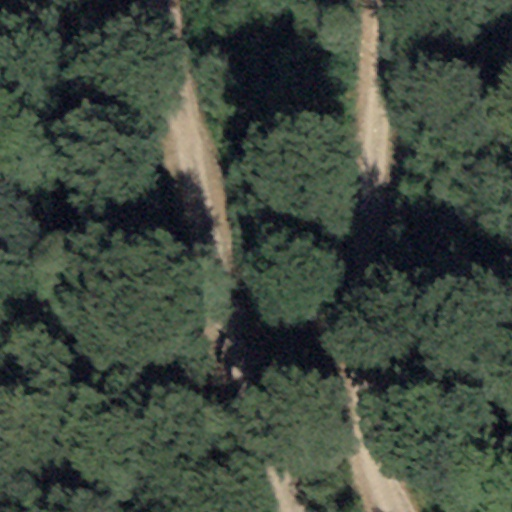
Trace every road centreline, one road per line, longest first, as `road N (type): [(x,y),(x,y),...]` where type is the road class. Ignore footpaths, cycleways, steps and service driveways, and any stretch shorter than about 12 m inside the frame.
road 1 (track): [(156,0),(233,365),(291,511)]
road 2 (track): [(390,511),(369,446),(357,347),(385,0)]
